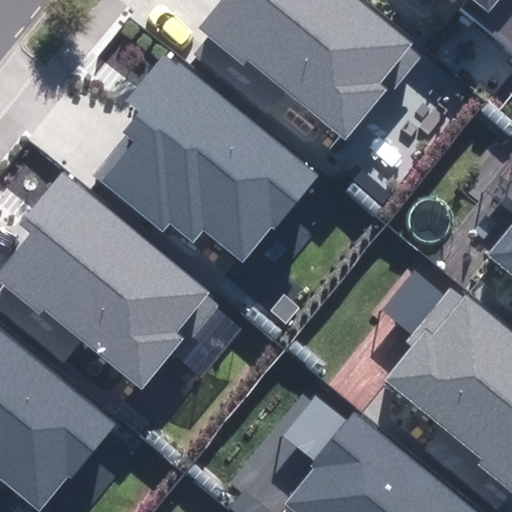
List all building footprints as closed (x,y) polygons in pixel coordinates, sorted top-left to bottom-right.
[(249,60),(344,142),(418,56),(408,48),(410,46),(356,0),(219,0),(198,26),(244,65),(249,60)] [(511,0),(466,0),(461,7),(511,47),(511,0)] [(203,230),(245,264),(317,178),(163,51),(127,94),(140,105),(120,129),(132,138),(99,177),(163,230),(169,223),(192,242),(203,230)] [(83,340),(144,391),(184,342),(175,334),(211,291),(64,170),(20,223),(32,232),(0,270),(0,282),(8,290),(0,299),(0,308),(65,362),(83,340)] [(511,226),(488,257),(511,274),(511,226)] [(477,466),(511,494),(511,321),(472,289),(462,301),(446,289),(406,339),(416,347),(388,382),(483,458),(477,466)] [(0,483),(3,480),(41,511),(42,511),(111,429),(0,338),(0,483)] [(482,511),(352,414),(285,503),(297,511),(482,511)]
